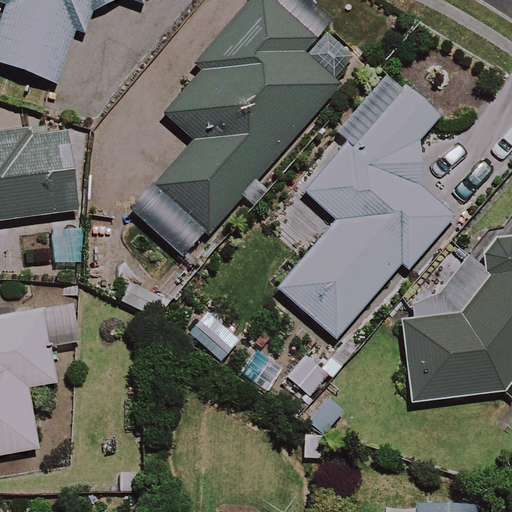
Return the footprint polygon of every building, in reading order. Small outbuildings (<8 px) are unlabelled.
[(0,28),(0,68),(55,87),(74,31),(85,35),(95,6),(119,0),(123,0),(142,7),(144,0),(0,0),(0,7),(7,10),(0,28)] [(320,35),(279,0),(254,0),(196,68),(203,74),(165,118),(193,142),(130,216),(184,263),(335,89),(300,58),(320,35)] [(437,122),(387,79),(336,138),(347,148),(305,197),(337,225),(278,293),(338,345),(403,270),(411,276),(453,227),(392,173),(437,122)] [(68,135),(30,141),(29,134),(0,137),(0,227),(80,216),(68,135)] [(511,243),(483,275),(491,283),(456,320),(402,327),(411,406),(492,396),(511,374),(511,243)] [(158,324),(171,299),(134,280),(121,305),(158,324)] [(55,385),(43,314),(0,320),(0,458),(38,452),(28,390),(55,385)]
